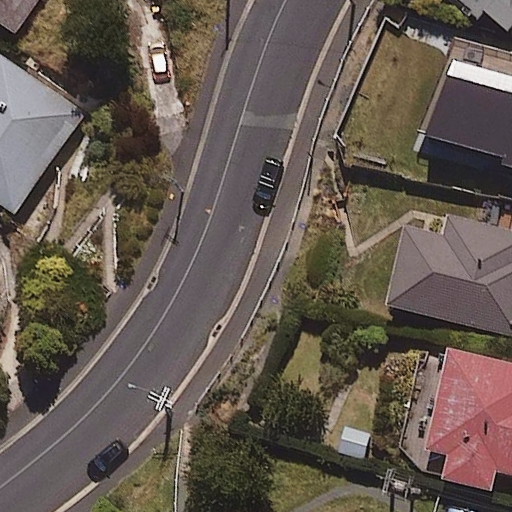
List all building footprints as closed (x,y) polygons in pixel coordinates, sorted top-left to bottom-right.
[(35,0),(0,0),(0,28),(11,36),(35,0)] [(511,0),(457,0),(478,18),(485,10),(506,28),(511,21),(511,0)] [(82,113),(0,55),(0,204),(12,213),(82,113)] [(511,73),(451,56),(428,134),(503,156),(501,162),(511,165),(511,73)] [(393,227),(374,311),(511,343),(511,234),(447,220),(443,238),(393,227)] [(448,451),(441,480),(491,492),(495,475),(511,479),(511,364),(446,349),(422,445),(448,451)]
